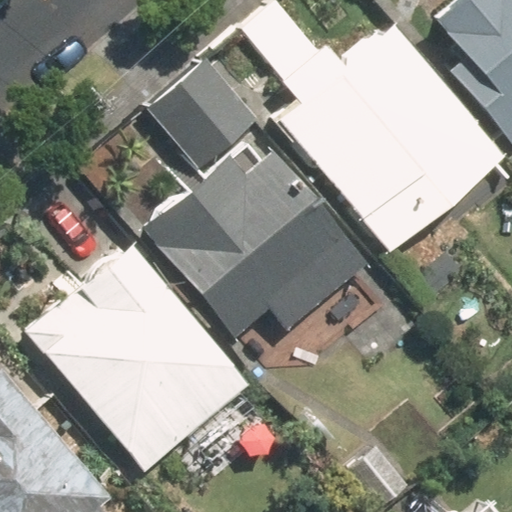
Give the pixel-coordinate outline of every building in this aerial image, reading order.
[(511,134),(511,0),(441,0),(416,24),(448,59),(430,75),(496,148),(511,134)] [(485,158),(365,26),(322,65),(304,45),(263,83),(278,99),(252,122),(376,258),(485,158)] [(349,268),(228,135),(249,116),(192,53),(132,107),(188,170),(124,228),(219,334),(248,308),(273,336),(349,268)] [(230,384),(100,244),(3,334),(131,472),(169,437),(210,482),(260,436),(220,393),(230,384)] [(511,327),(459,267),(419,301),(497,391),(511,378),(511,327)] [(98,511),(0,394),(0,511),(98,511)] [(365,442),(331,472),(366,511),(400,482),(365,442)]
